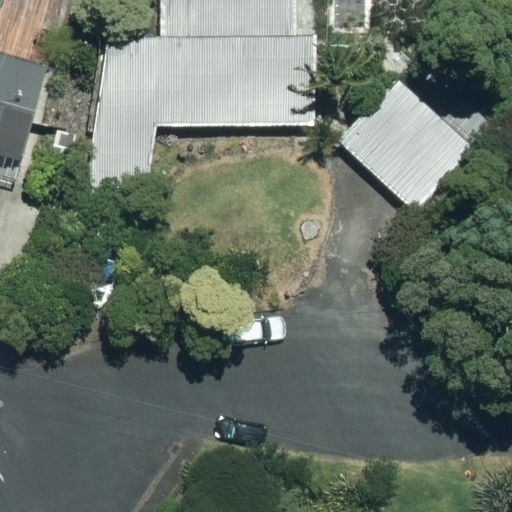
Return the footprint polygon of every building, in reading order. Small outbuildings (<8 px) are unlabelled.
[(0,0),(0,172),(26,179),(56,65),(3,51),(16,0),(0,0)] [(127,7),(93,193),(151,196),(166,116),(322,123),(326,36),(309,34),(310,0),(153,0),(153,9),(127,7)] [(341,0),(339,33),(379,36),(380,0),(341,0)] [(439,210),(511,135),(511,121),(439,56),(361,139),(439,210)] [(52,153),(72,156),(76,137),(57,132),(52,153)]
